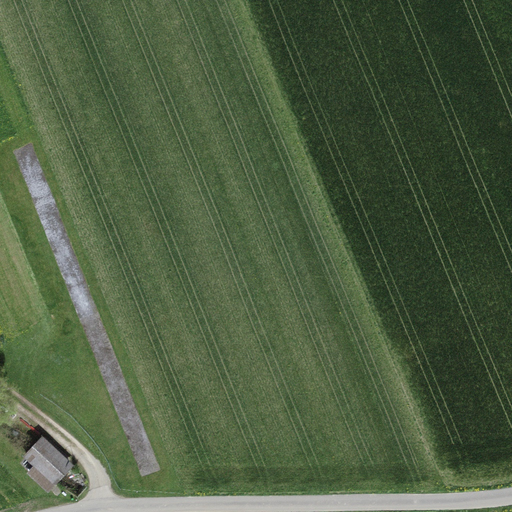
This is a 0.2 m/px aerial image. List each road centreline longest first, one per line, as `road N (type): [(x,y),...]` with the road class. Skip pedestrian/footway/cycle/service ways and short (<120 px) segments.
road 1 (unclassified): [(77,511),(511,495)]
road 2 (track): [(102,508),(89,462),(0,387)]
